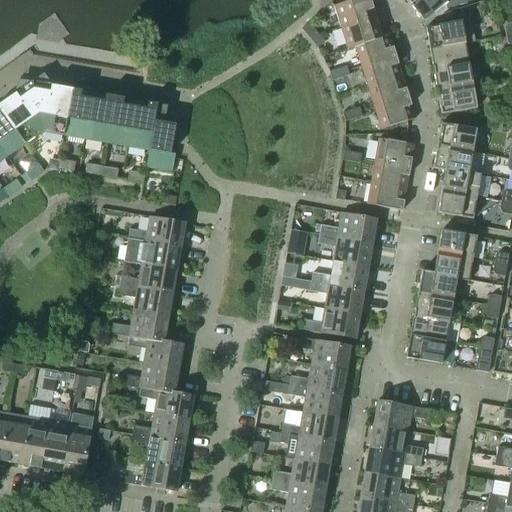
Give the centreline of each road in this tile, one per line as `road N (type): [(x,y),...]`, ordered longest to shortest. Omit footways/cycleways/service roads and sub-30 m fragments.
road 1 (residential): [(384,0),(405,32),(429,120),(394,370),(488,387)]
road 2 (residential): [(204,511),(233,324),(208,320),(236,188)]
